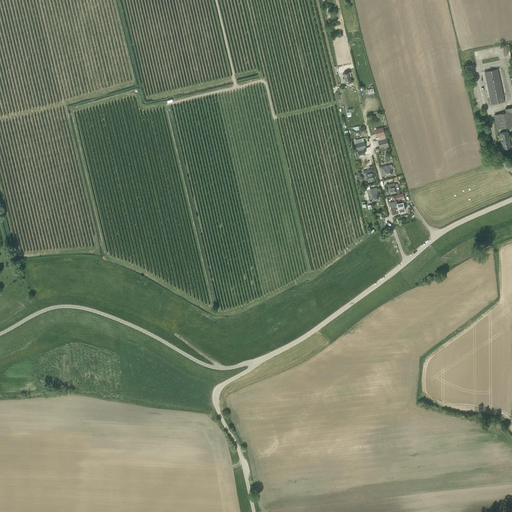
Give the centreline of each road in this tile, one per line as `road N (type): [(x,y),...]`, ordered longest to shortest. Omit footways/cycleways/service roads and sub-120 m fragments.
road 1 (unclassified): [(255,362),(302,338),(436,235),(511,199)]
road 2 (unclassified): [(255,362),(200,364),(137,328),(75,306),(41,310),(0,333)]
road 3 (unclassified): [(253,511),(214,398),(255,362)]
